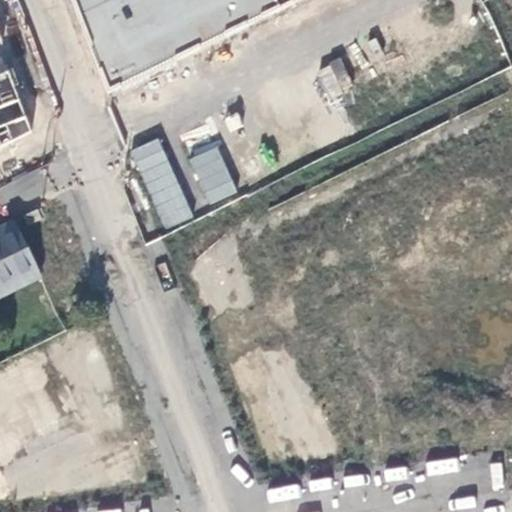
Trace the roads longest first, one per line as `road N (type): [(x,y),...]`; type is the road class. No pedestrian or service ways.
road 1 (unknown): [(157,334),(193,274),(228,244),(511,94)]
road 2 (residential): [(87,144),(221,511)]
road 3 (residential): [(87,144),(379,0)]
road 4 (residential): [(31,0),(87,144)]
